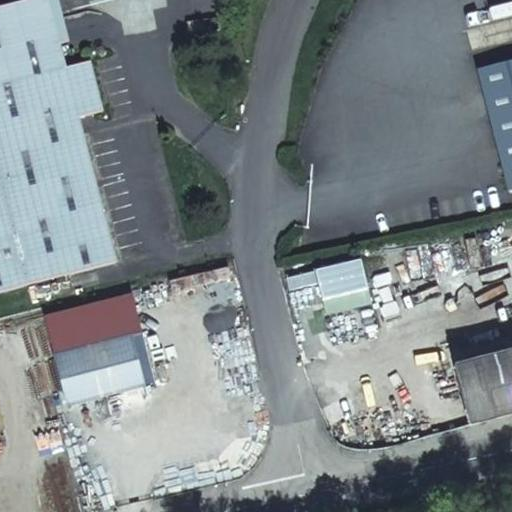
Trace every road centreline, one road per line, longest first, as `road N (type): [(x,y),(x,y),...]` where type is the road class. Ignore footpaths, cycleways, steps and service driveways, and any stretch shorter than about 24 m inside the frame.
road 1 (residential): [(296,0),(265,108),(254,255),(312,490)]
road 2 (residential): [(312,490),(511,445)]
